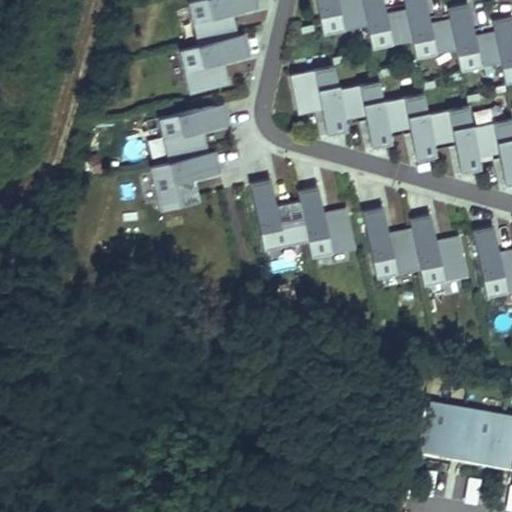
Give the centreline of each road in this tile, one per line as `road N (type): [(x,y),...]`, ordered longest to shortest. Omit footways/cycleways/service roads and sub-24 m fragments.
road 1 (residential): [(287,0),(263,111),(267,129),(511,203)]
road 2 (track): [(0,201),(51,168),(96,0)]
